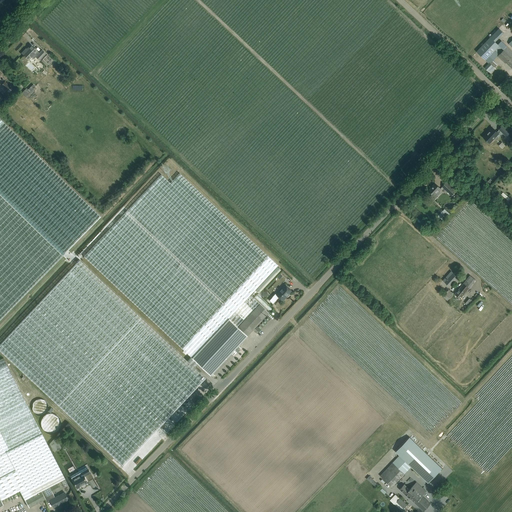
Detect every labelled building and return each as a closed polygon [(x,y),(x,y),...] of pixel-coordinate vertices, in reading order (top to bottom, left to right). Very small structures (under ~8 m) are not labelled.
[(491,37),(477,51),(489,63),(484,68),(490,73),(495,68),(495,67),(490,63),(492,61),(498,55),(506,63),(506,62),(511,67),(511,56),(511,57),(511,56),(511,39),(509,43),(508,43),(506,46),(501,52),(499,54),(498,52),(505,45),(502,41),(499,45),(491,37)] [(46,53),(42,50),(39,53),(37,51),(37,50),(31,44),(27,49),(26,48),(22,53),(24,55),(24,56),(25,56),(29,60),(32,56),(34,58),(35,57),(39,60),(46,53)] [(47,54),(43,59),(48,64),(52,59),(47,54)] [(27,93),(37,84),(33,80),(23,89),(27,93)] [(7,90),(11,87),(5,81),(2,85),(7,90)] [(0,319),(63,255),(101,216),(0,117),(0,319)] [(497,132),(492,127),(483,137),(490,143),(501,131),(510,139),(511,137),(511,134),(502,126),(499,129),(497,132)] [(210,375),(210,374),(247,335),(269,312),(250,294),(278,265),(179,173),(170,183),(161,174),(84,256),(191,357),(187,361),(79,259),(0,344),(0,350),(123,465),(205,377),(194,366),(197,363),(210,375)] [(446,182),(442,186),(451,195),(456,191),(446,182)] [(438,191),(441,189),(435,183),(428,190),(432,194),(430,196),(434,200),(441,193),(438,191)] [(451,271),(448,275),(449,276),(444,281),(450,286),(458,277),(451,271)] [(460,298),(475,280),(470,276),(464,283),(455,294),(458,297),(458,298),(459,299),(460,298)] [(286,285),(277,294),(283,300),(287,296),(287,295),(292,290),(286,285)] [(270,317),(267,315),(255,328),(258,331),(270,317)] [(0,504),(3,503),(1,499),(20,490),(29,507),(45,498),(41,491),(49,487),(63,480),(64,479),(37,424),(26,402),(4,358),(0,360),(0,504)] [(39,393),(29,403),(45,417),(53,407),(39,393)] [(399,455),(392,462),(404,474),(411,467),(428,483),(442,468),(409,437),(395,451),(399,455)] [(392,462),(380,475),(392,487),(404,474),(392,462)] [(90,473),(87,468),(87,467),(70,476),(72,479),(77,488),(87,482),(84,476),(90,473)] [(411,498),(423,510),(430,503),(422,495),(426,491),(416,482),(409,489),(404,484),(400,489),(410,499),(411,498)] [(49,487),(41,491),(45,498),(46,502),(50,500),(54,507),(68,499),(65,493),(55,498),(53,494),(49,487)] [(397,501),(404,508),(407,505),(400,498),(397,501)]
